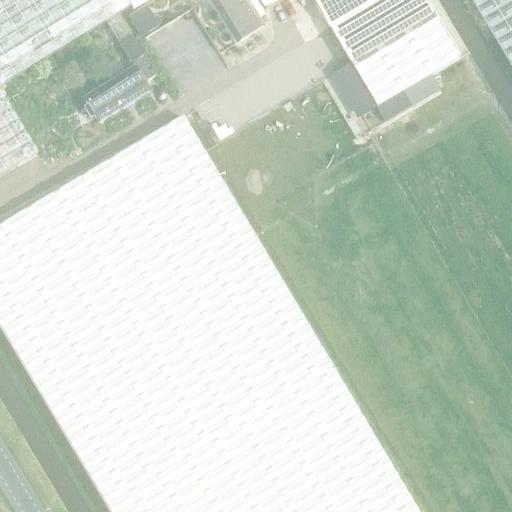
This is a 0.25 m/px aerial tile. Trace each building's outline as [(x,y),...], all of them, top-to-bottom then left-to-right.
[(0,0),(0,179),(39,156),(0,91),(0,86),(105,22),(117,15),(107,0),(0,0)] [(124,0),(132,12),(151,0),(124,0)] [(256,0),(208,0),(235,44),(263,27),(258,19),(265,14),(256,0)] [(264,0),(268,6),(277,0),(311,0),(328,28),(331,34),(376,109),(403,93),(431,76),(459,59),(423,0),(264,0)] [(511,0),(470,0),(511,70),(511,0)] [(146,6),(128,17),(141,38),(159,27),(146,6)] [(181,95),(228,72),(196,8),(160,26),(165,35),(153,41),(181,95)] [(115,16),(105,22),(117,43),(130,35),(124,27),(117,15),(115,16)] [(130,35),(117,43),(132,68),(143,85),(156,77),(143,55),(130,35)] [(143,85),(132,68),(123,74),(115,60),(101,68),(110,82),(82,99),(97,124),(148,93),(143,85)] [(431,76),(403,93),(411,107),(412,108),(440,91),(431,76)] [(415,511),(179,118),(0,224),(0,329),(109,511),(415,511)]
